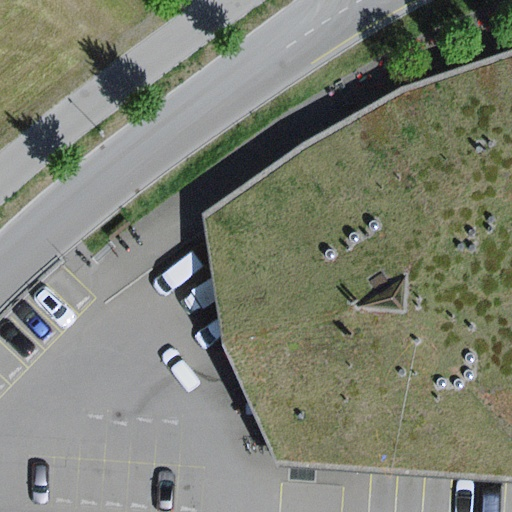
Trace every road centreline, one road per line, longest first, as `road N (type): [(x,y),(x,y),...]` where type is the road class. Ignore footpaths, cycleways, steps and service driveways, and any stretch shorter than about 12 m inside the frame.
road 1 (unclassified): [(360,0),(141,152),(0,270)]
road 2 (unknown): [(0,440),(57,375),(84,359),(166,363),(194,382),(225,431),(238,511)]
